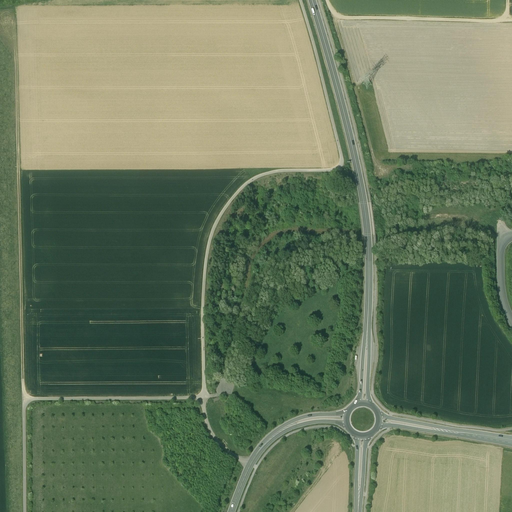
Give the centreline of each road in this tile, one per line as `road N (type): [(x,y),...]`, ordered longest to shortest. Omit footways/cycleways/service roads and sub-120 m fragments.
road 1 (track): [(203,397),(204,287),(223,211),(247,184),(271,173),(333,172),(341,164),(300,0)]
road 2 (secondary): [(362,403),(364,202),(311,0)]
road 3 (track): [(23,398),(17,14)]
road 4 (track): [(203,397),(223,393),(250,269),(269,235),(292,227),(379,230)]
road 5 (track): [(24,511),(23,398),(203,397)]
road 6 (track): [(327,0),(333,17),(506,20)]
road 7 (secondary): [(230,511),(249,464),(279,431),(314,417),(345,418)]
road 8 (track): [(333,17),(378,172)]
road 9 (secondary): [(377,420),(511,440)]
